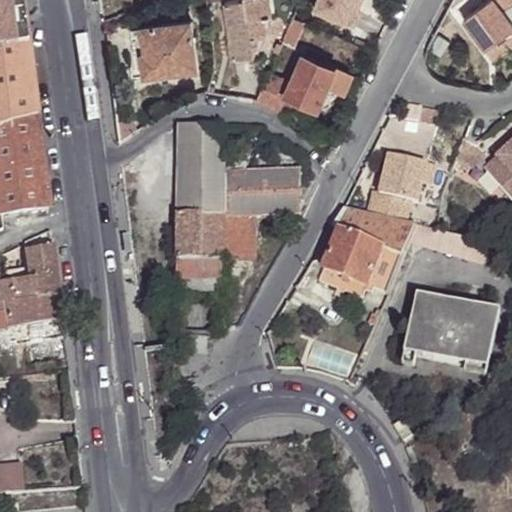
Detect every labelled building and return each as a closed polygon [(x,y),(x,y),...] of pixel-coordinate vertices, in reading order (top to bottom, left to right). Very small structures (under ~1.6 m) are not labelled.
[(230,3),(236,59),(259,57),(257,49),(263,47),(262,37),(268,34),(270,30),(270,23),(274,22),(274,20),(276,20),(274,0),(248,0),(249,1),(230,3)] [(354,3),(345,0),(317,0),(314,8),(354,26),(360,10),(358,9),(352,7),(354,3)] [(511,0),(490,0),(463,21),(485,51),(511,30),(511,0)] [(0,127),(35,117),(20,2),(0,4),(0,127)] [(305,24),(292,19),(281,41),(285,42),(295,47),(305,24)] [(192,23),(143,29),(146,57),(140,58),(142,73),(143,79),(197,70),(192,23)] [(146,57),(143,29),(131,30),(134,58),(140,58),(146,57)] [(511,30),(485,51),(492,61),(511,46),(511,30)] [(281,41),(267,74),(271,75),(285,42),(281,41)] [(288,97),(290,98),(320,109),(329,87),(337,69),(305,56),(293,84),(288,97)] [(337,69),(329,87),(347,95),(356,76),(337,69)] [(267,74),(257,102),(283,113),(290,98),(288,97),(293,84),(288,82),(271,75),(267,74)] [(418,126),(438,129),(440,117),(421,113),(418,126)] [(0,217),(47,210),(35,117),(0,127),(0,217)] [(226,130),(180,129),(177,263),(223,264),(224,222),(224,177),(224,165),(226,133),(226,130)] [(460,157),(452,179),(459,182),(486,162),(476,149),(466,144),(460,157)] [(511,147),(487,171),(511,197),(511,147)] [(366,215),(405,225),(410,204),(416,205),(421,186),(426,166),(387,157),(378,195),(372,194),(366,215)] [(245,165),(224,165),(224,177),(246,177),(245,165)] [(426,166),(421,186),(432,188),(436,169),(426,166)] [(253,220),(299,220),(299,175),(246,177),(224,177),(224,222),(223,264),(253,264),(253,220)] [(366,215),(343,210),(331,230),(337,234),(382,252),(401,257),(407,244),(415,227),(405,225),(366,215)] [(436,232),(415,227),(407,244),(493,272),(500,247),(436,232)] [(382,252),(337,234),(323,272),(366,288),(382,252)] [(55,274),(52,247),(25,251),(29,278),(55,274)] [(401,257),(382,252),(366,288),(384,296),(401,257)] [(223,264),(177,263),(175,299),(215,300),(222,300),(223,264)] [(362,298),(366,288),(323,272),(319,282),(362,298)] [(55,274),(29,278),(0,282),(0,304),(3,304),(5,315),(7,331),(9,348),(63,339),(55,274)] [(413,300),(398,358),(412,362),(460,374),(482,378),(496,320),(413,300)] [(403,424),(394,429),(404,444),(404,445),(412,439),(403,424)] [(412,451),(408,452),(414,468),(418,466),(412,451)] [(0,491),(23,489),(21,466),(0,467),(0,491)]
